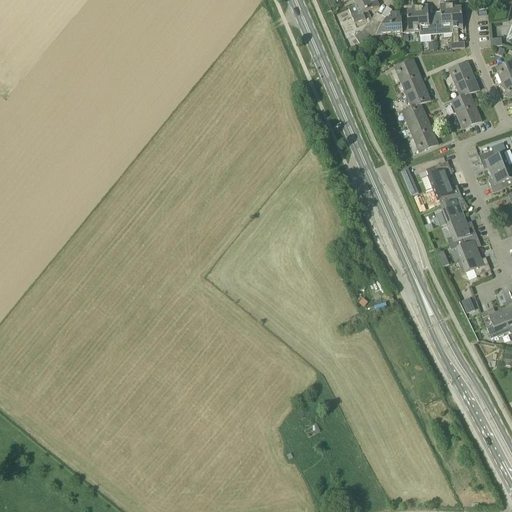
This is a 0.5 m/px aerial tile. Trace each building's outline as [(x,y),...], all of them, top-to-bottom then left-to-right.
[(347,9),(354,26),(366,21),(363,14),(379,7),(376,0),(367,0),(355,5),(347,9)] [(454,43),(453,44),(450,44),(451,50),(465,49),(465,43),(459,43),(458,30),(463,30),(461,8),(456,9),(455,4),(448,5),(450,34),(454,34),(454,43)] [(450,34),(448,5),(440,5),(441,17),(435,18),(436,35),(450,34)] [(408,34),(422,33),(420,7),(412,8),(412,12),(407,13),(407,20),(402,20),(402,34),(408,33),(408,34)] [(428,7),(420,7),(422,33),(422,36),(436,35),(435,18),(429,18),(428,7)] [(363,31),(370,35),(381,16),(376,13),(368,25),(367,24),(363,31)] [(403,35),(402,34),(402,20),(401,13),(390,14),(390,20),(387,19),(381,16),(370,35),(375,38),(376,37),(403,35)] [(366,42),(370,35),(364,32),(355,38),(360,46),(366,42)] [(501,40),(490,41),(491,48),(502,47),(501,40)] [(502,58),(504,50),(498,48),(495,56),(502,58)] [(400,83),(419,75),(413,61),(394,69),(400,83)] [(455,86),(474,78),(468,63),(448,71),(455,86)] [(502,84),(511,80),(511,63),(496,70),(502,84)] [(425,89),(419,75),(400,83),(406,97),(425,89)] [(480,92),(474,78),(455,86),(460,98),(461,100),(470,96),(480,92)] [(508,99),(511,96),(511,80),(502,84),(508,99)] [(406,97),(411,109),(412,110),(421,106),(431,102),(425,89),(406,97)] [(476,109),(470,96),(461,100),(460,98),(451,102),(457,117),(476,109)] [(408,128),(427,120),(421,106),(412,110),(411,109),(402,113),(408,128)] [(462,131),(482,123),(476,109),(457,117),(462,131)] [(433,133),(427,120),(408,128),(413,141),(433,133)] [(419,154),(438,146),(433,133),(413,141),(419,154)] [(483,170),(488,168),(490,174),(509,166),(511,165),(511,153),(511,152),(507,153),(504,144),(493,149),(494,151),(479,157),(483,170)] [(417,173),(437,165),(434,159),(414,167),(417,173)] [(450,182),(448,177),(453,175),(448,163),(433,168),(435,174),(427,178),(432,190),(450,182)] [(511,174),(509,166),(490,174),(492,180),(488,182),(492,194),(511,187),(511,174)] [(408,170),(401,173),(412,197),(418,194),(408,170)] [(457,187),(453,189),(450,182),(432,190),(437,203),(439,202),(441,207),(462,199),(457,187)] [(441,228),(446,226),(465,219),(463,213),(467,211),(462,199),(441,207),(444,213),(437,215),(441,228)] [(453,244),(456,243),(476,235),(472,223),(467,225),(465,219),(446,226),(453,244)] [(455,250),(460,262),(479,254),(477,249),(481,247),(476,235),(456,243),(458,249),(455,250)] [(486,259),(482,261),(479,254),(460,262),(465,275),(474,271),(476,277),(491,272),(486,259)] [(440,262),(443,268),(449,266),(446,259),(440,262)] [(464,310),(466,315),(467,315),(475,312),(474,312),(472,307),(470,300),(462,304),(464,310)] [(501,311),(510,332),(510,334),(511,333),(511,301),(505,305),(507,309),(501,311)] [(494,309),(481,314),(491,340),(510,332),(501,311),(495,314),(494,309)] [(511,352),(504,352),(502,365),(511,366),(511,352)]
